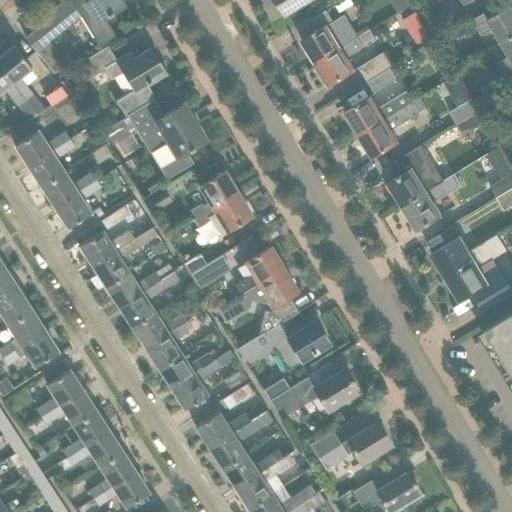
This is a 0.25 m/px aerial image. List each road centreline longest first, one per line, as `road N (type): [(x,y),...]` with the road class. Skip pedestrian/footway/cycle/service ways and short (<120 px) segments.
road 1 (tertiary): [(509,511),(194,0)]
road 2 (residential): [(0,181),(215,511)]
